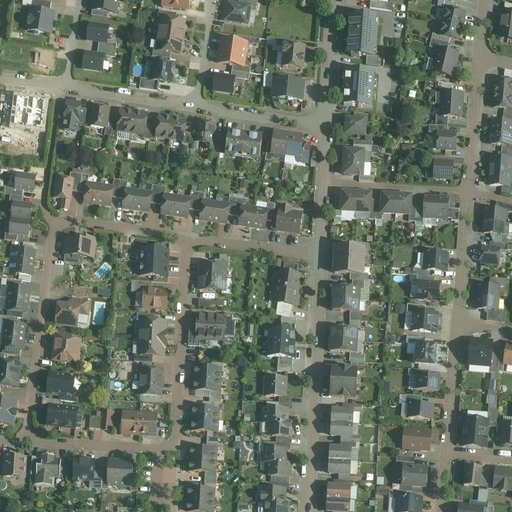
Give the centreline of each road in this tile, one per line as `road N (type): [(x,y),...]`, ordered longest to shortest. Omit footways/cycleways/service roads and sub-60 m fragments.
road 1 (residential): [(320,257),(308,511)]
road 2 (residential): [(55,219),(24,440)]
road 3 (residential): [(174,437),(184,237)]
road 4 (residential): [(174,437),(158,451),(24,440)]
road 5 (residential): [(323,182),(469,191)]
road 6 (residential): [(59,87),(44,215),(55,219)]
road 7 (residential): [(197,106),(59,87)]
road 8 (residential): [(320,257),(184,237)]
road 9 (residential): [(469,191),(478,55)]
road 10 (residential): [(446,455),(457,321)]
road 11 (residential): [(457,321),(469,191)]
road 12 (residential): [(326,125),(197,106)]
road 13 (residential): [(184,237),(55,219)]
road 14 (residential): [(334,0),(326,125)]
